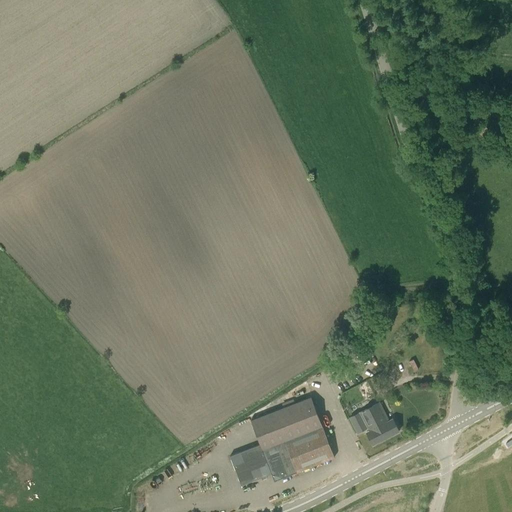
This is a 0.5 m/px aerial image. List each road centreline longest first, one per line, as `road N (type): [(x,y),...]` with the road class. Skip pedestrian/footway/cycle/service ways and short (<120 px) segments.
road 1 (unclassified): [(450,427),(460,324),(450,239),(363,0)]
road 2 (secondary): [(285,511),(450,427)]
